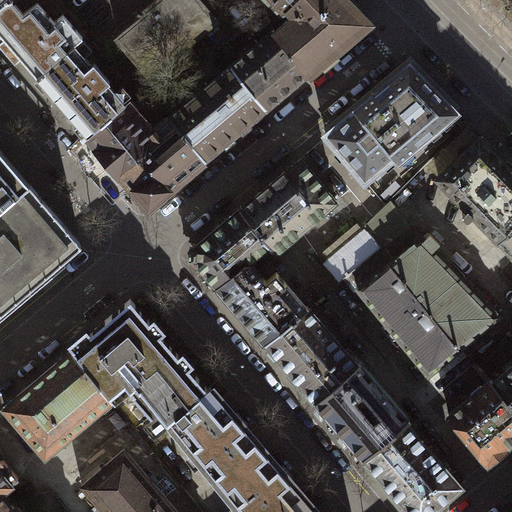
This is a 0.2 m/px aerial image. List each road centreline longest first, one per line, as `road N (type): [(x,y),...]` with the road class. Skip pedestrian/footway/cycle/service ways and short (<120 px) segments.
road 1 (residential): [(429,3),(139,247)]
road 2 (residential): [(139,247),(370,511)]
road 3 (residential): [(139,247),(0,85)]
road 4 (residential): [(139,247),(0,364)]
